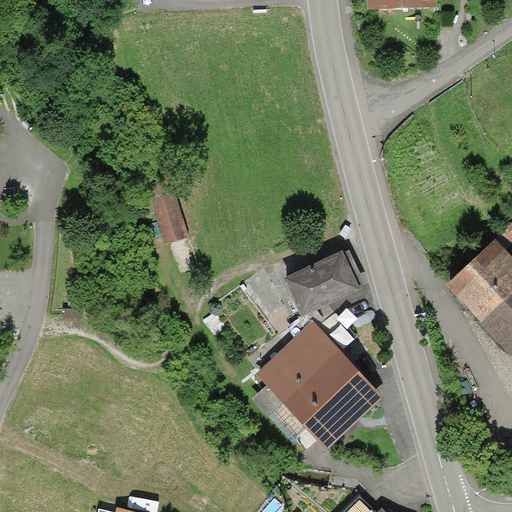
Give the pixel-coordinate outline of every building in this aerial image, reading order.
[(369,0),(370,13),(438,10),(437,0),(369,0)] [(166,177),(151,182),(169,232),(184,227),(166,177)] [(511,258),(497,242),(447,289),(511,357),(511,258)] [(284,281),(302,318),(329,306),(361,290),(360,287),(364,285),(348,254),(344,256),(343,252),(284,281)] [(355,336),(329,306),(302,318),(287,328),(297,341),(256,378),(324,453),(382,401),(352,368),(338,352),(355,336)]
